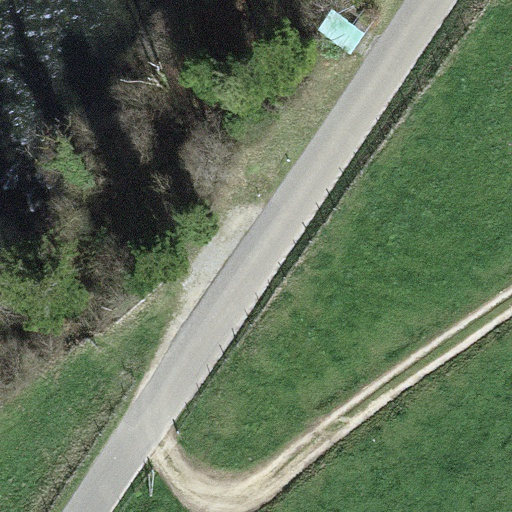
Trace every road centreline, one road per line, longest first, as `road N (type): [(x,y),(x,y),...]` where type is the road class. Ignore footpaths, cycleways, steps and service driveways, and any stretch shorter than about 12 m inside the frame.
road 1 (unclassified): [(420,0),(77,511)]
road 2 (track): [(134,429),(196,485),(244,486),(511,294)]
